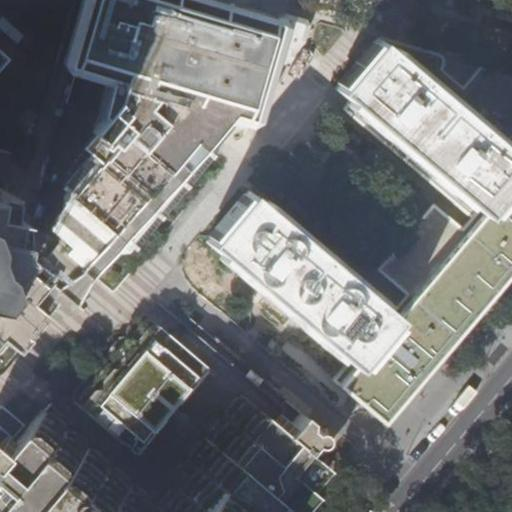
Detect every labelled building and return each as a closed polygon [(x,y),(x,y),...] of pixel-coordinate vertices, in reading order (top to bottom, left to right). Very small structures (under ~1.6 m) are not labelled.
[(133,86),(158,0),(106,0),(85,69),(90,79),(115,88),(133,86)] [(301,24),(252,9),(222,0),(158,0),(133,86),(136,86),(170,111),(228,155),(236,161),(259,134),(268,137),(280,94),(301,72),(313,65),(316,58),(324,49),(330,32),(326,26),(307,21),(301,24)] [(511,74),(380,37),(378,39),(377,38),(335,88),(349,100),(477,208),(511,166),(511,74)] [(228,155),(170,111),(136,86),(133,86),(122,121),(126,124),(113,138),(117,141),(104,155),(113,162),(85,196),(88,199),(85,202),(85,216),(128,252),(129,251),(130,249),(130,248),(134,252),(136,250),(141,255),(228,155)] [(477,208),(349,100),(342,108),(437,188),(470,216),(477,208)] [(159,259),(240,163),(236,161),(228,155),(141,255),(136,250),(134,252),(130,248),(130,249),(129,251),(128,252),(139,262),(152,260),(155,256),(159,259)] [(511,166),(477,208),(470,216),(460,228),(432,204),(377,269),(405,293),(389,313),(348,361),(332,379),(374,414),(386,399),(421,358),(467,304),(470,301),(507,257),(511,250),(511,166)] [(0,202),(1,202),(3,203),(5,186),(0,184),(0,316),(17,295),(13,292),(24,279),(20,276),(31,262),(22,253),(13,262),(0,250),(0,247),(4,243),(0,239),(0,202)] [(389,313),(248,192),(206,241),(260,286),(295,316),(348,361),(389,313)] [(304,449),(311,441),(315,441),(317,440),(319,438),(320,436),(321,433),(320,430),(319,428),(317,427),(315,426),(312,427),(310,429),(306,425),(307,418),(299,412),(290,423),(278,413),(283,408),(280,406),(287,398),(214,336),(212,338),(171,303),(166,309),(153,298),(55,419),(41,410),(4,454),(0,450),(0,511),(292,511),(318,481),(328,470),(304,449)]
